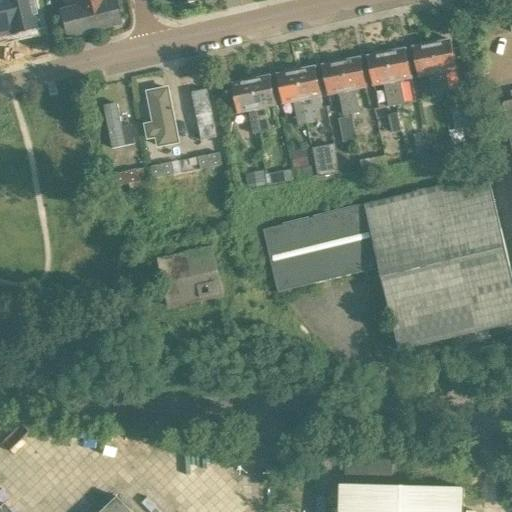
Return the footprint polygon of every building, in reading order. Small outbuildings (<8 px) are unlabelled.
[(3,0),(0,0),(0,33),(10,31),(11,31),(3,0)] [(3,0),(11,31),(10,31),(11,33),(37,27),(30,0),(3,0)] [(113,0),(63,0),(65,9),(58,11),(65,38),(119,24),(113,0)] [(432,43),(442,96),(451,95),(446,72),(457,69),(451,40),(432,43)] [(442,96),(432,43),(413,47),(419,77),(430,75),(434,98),(442,96)] [(398,48),(387,50),(397,105),(405,103),(401,80),(412,78),(406,49),(398,50),(398,48)] [(397,105),(387,50),(376,52),(376,55),(368,56),(374,86),(385,84),(389,107),(397,105)] [(352,57),(341,59),(352,114),(360,112),(356,89),(367,87),(361,58),(353,59),(352,57)] [(352,114),(341,59),(330,61),(331,64),(323,65),(328,95),(340,93),(344,116),(352,114)] [(296,68),(307,123),(315,122),(313,110),(323,108),(321,97),(321,96),(316,67),(308,68),(307,66),(296,68)] [(299,125),(307,123),(296,68),(285,70),(285,73),(277,75),(283,104),(294,102),(299,125)] [(262,75),(251,77),(262,132),(270,131),(265,108),(276,106),(270,76),(262,77),(262,75)] [(262,132),(251,77),(240,79),(240,82),(232,83),(242,136),(262,132)] [(187,93),(195,139),(214,136),(206,90),(187,93)] [(475,128),(467,91),(454,94),(457,108),(452,109),(456,130),(463,129),(465,142),(475,128)] [(161,92),(139,95),(148,150),(170,147),(161,92)] [(508,126),(511,140),(511,101),(503,104),(507,119),(510,118),(511,125),(508,126)] [(104,153),(131,150),(128,129),(113,130),(110,107),(99,109),(104,153)] [(398,113),(388,115),(392,133),(402,131),(398,113)] [(355,140),(350,116),(339,119),(344,142),(355,140)] [(456,130),(449,132),(451,144),(465,142),(463,129),(456,130)] [(425,133),(414,135),(415,145),(426,143),(425,133)] [(443,152),(441,144),(432,146),(434,154),(443,152)] [(318,179),(335,176),(340,175),(334,145),(313,149),(318,178),(318,179)] [(294,171),(307,169),(304,152),(291,154),(294,171)] [(222,164),(220,153),(199,157),(201,168),(222,164)] [(363,171),(387,166),(385,155),(360,160),(363,171)] [(172,162),(151,167),(154,178),(174,174),(172,162)] [(137,170),(116,174),(118,185),(128,183),(131,196),(149,192),(146,180),(150,180),(148,168),(137,170)] [(271,173),(273,185),(293,181),(291,169),(271,173)] [(245,174),(247,188),(265,185),(262,171),(245,174)] [(380,268),(393,325),(399,351),(449,339),(455,363),(498,352),(494,334),(511,329),(511,275),(489,176),(365,205),(365,206),(264,230),(279,292),(380,268)] [(169,308),(222,297),(211,249),(159,261),(169,308)] [(345,460),(344,483),(391,484),(392,461),(345,460)] [(461,511),(462,487),(341,484),(340,511),(461,511)] [(131,511),(117,497),(101,511),(131,511)]
